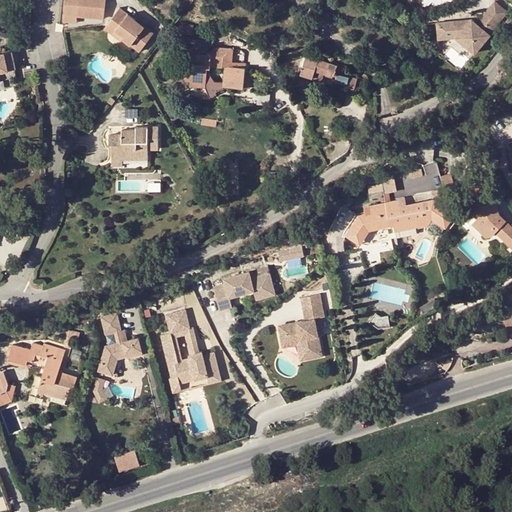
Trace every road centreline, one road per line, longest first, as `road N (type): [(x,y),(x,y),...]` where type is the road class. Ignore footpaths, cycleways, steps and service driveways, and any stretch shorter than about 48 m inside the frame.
road 1 (residential): [(511,42),(461,94),(181,267),(71,297),(0,305)]
road 2 (residential): [(254,456),(258,422),(353,386),(419,327),(511,273)]
road 3 (residential): [(37,33),(53,191),(32,253),(0,287)]
road 4 (secondary): [(254,456),(511,373)]
road 5 (secondary): [(90,511),(254,456)]
road 6 (unknown): [(393,131),(376,70),(299,0)]
